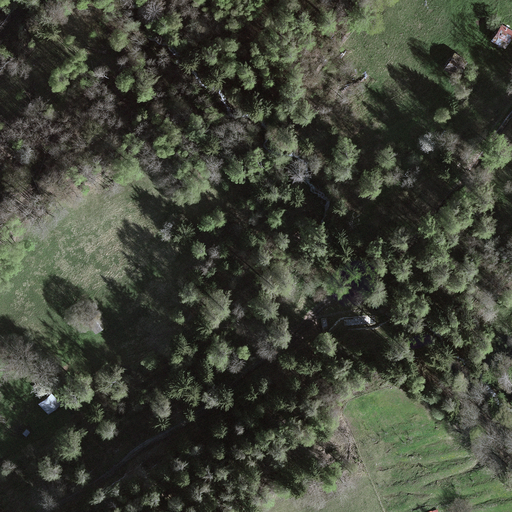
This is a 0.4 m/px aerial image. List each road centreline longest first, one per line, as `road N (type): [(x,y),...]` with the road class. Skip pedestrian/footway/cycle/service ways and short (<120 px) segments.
road 1 (track): [(36,511),(84,488),(340,293)]
road 2 (track): [(340,293),(405,246),(511,114)]
